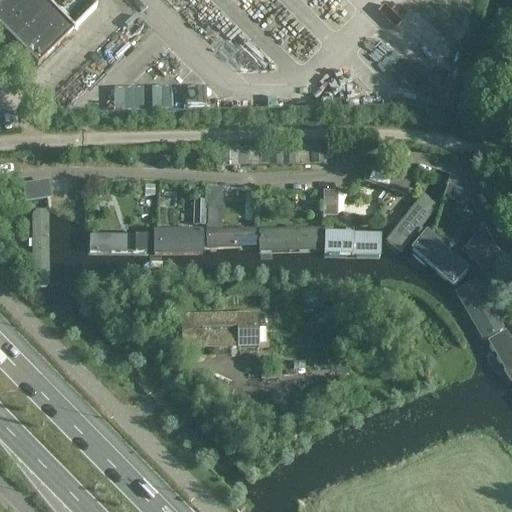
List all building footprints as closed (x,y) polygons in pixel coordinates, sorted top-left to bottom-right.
[(85,0),(3,0),(0,3),(0,31),(36,69),(96,10),(85,0)] [(292,148),(258,149),(258,167),(292,167),(292,148)] [(310,148),(292,148),(292,167),(310,166),(310,148)] [(324,148),(310,148),(310,166),(324,166),(324,148)] [(258,149),(211,150),(212,168),(258,167),(258,149)] [(363,184),(404,198),(412,175),(397,170),(393,179),(364,169),(363,184)] [(45,185),(23,187),(25,204),(46,202),(45,185)] [(156,186),(140,186),(139,199),(156,199),(156,186)] [(462,192),(447,186),(442,199),(461,206),(468,202),(462,192)] [(225,190),(208,189),(208,203),(215,203),(215,200),(225,200),(225,190)] [(2,196),(6,214),(26,210),(24,204),(22,191),(14,193),(2,196)] [(337,193),(322,193),(322,217),(336,218),(337,193)] [(422,193),(383,243),(398,256),(437,206),(422,193)] [(193,202),(192,228),(206,228),(206,227),(206,218),(206,203),(193,202)] [(46,213),(27,213),(28,288),(47,289),(46,213)] [(216,219),(206,218),(206,227),(215,227),(216,219)] [(319,226),(256,229),(257,251),(321,250),(319,226)] [(509,270),(484,228),(462,254),(477,266),(487,283),(509,270)] [(256,229),(204,231),(205,252),(257,250),(256,229)] [(383,230),(322,229),(321,255),(382,256),(383,230)] [(202,231),(149,231),(150,257),(204,257),(202,231)] [(470,270),(424,231),(408,251),(454,290),(470,270)] [(146,233),(86,232),(86,251),(145,252),(146,233)] [(508,327),(479,277),(455,290),(484,341),(508,327)] [(258,315),(181,317),(183,351),(259,349),(258,315)] [(511,335),(508,329),(488,340),(511,381),(511,335)] [(282,426),(272,411),(261,419),(271,433),(282,426)]
